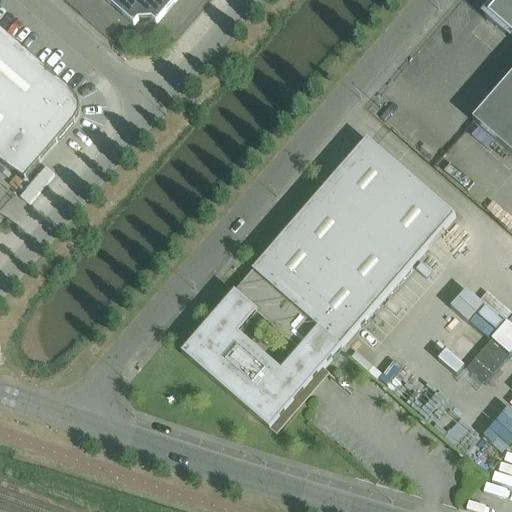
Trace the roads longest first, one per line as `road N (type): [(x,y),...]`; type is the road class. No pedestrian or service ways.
road 1 (unclassified): [(84,423),(103,373),(428,0)]
road 2 (unclassified): [(363,511),(84,423)]
road 3 (unclassified): [(0,283),(149,107)]
road 4 (unclassified): [(149,107),(24,0)]
road 5 (unclassified): [(149,107),(242,0)]
